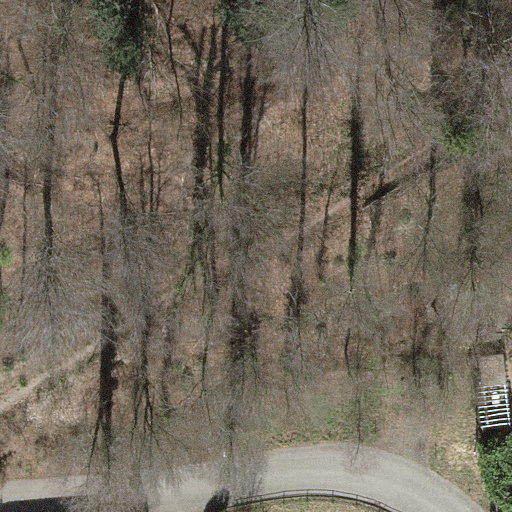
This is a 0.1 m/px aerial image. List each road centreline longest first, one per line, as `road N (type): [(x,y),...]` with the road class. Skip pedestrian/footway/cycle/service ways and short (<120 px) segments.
road 1 (track): [(0,408),(511,110)]
road 2 (residential): [(434,511),(411,492),(322,471),(0,505)]
